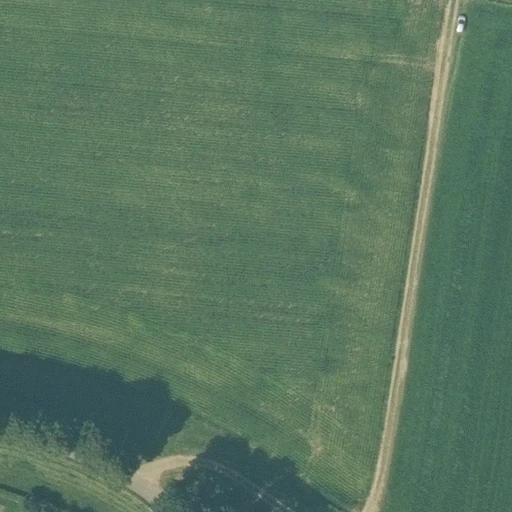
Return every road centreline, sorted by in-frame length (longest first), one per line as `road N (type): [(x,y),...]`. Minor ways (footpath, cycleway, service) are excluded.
road 1 (track): [(367,511),(453,0)]
road 2 (unclassified): [(171,511),(85,457),(0,432)]
road 3 (track): [(135,485),(151,469),(196,461),(232,474),(288,511)]
